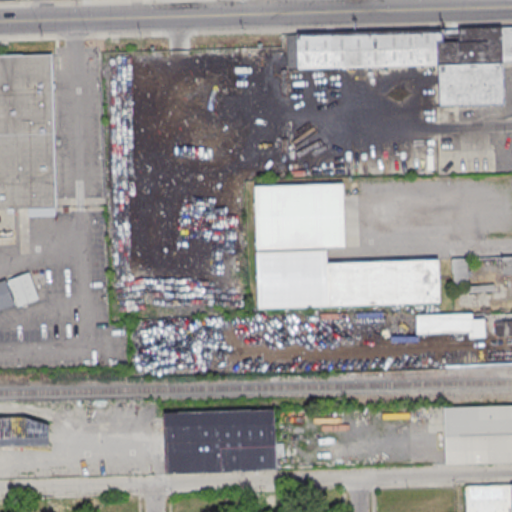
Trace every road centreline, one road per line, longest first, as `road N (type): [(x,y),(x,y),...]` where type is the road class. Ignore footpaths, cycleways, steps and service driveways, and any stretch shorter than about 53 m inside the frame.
road 1 (residential): [(511,474),(0,491)]
road 2 (tertiary): [(511,8),(0,23)]
